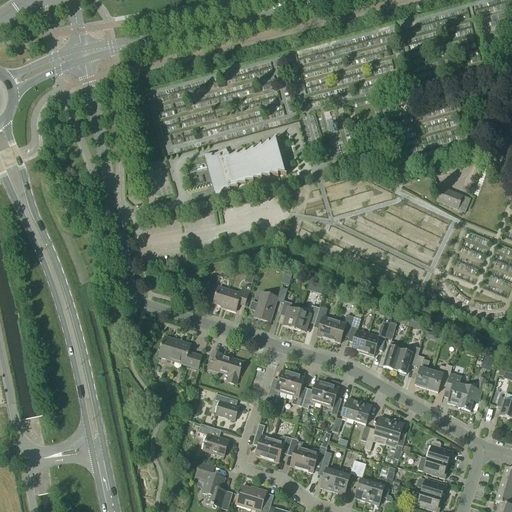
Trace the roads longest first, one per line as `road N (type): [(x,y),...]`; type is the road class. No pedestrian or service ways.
road 1 (primary): [(103,445),(59,266),(4,120)]
road 2 (primary): [(0,164),(46,270),(92,448)]
road 3 (residential): [(276,346),(135,298),(111,193)]
road 4 (residential): [(483,447),(355,373),(276,346)]
road 5 (residential): [(334,511),(240,467),(276,346)]
road 6 (unclassified): [(151,42),(328,0)]
road 7 (unclassified): [(25,464),(0,343)]
